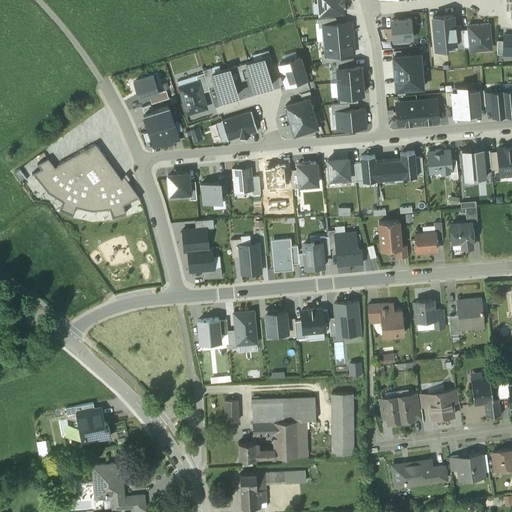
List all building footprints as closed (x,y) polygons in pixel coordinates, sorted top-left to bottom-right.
[(317,0),(318,3),(312,3),(313,13),(342,10),(341,3),(343,3),(342,0),(317,0)] [(453,14),(433,16),(435,48),(446,47),(446,43),(455,42),(454,24),(453,14)] [(335,17),(318,19),(318,28),(323,27),(323,24),(336,23),(335,17)] [(411,18),(391,20),(393,40),(412,38),(411,18)] [(323,27),(324,40),(353,37),(351,22),(336,23),(323,24),(323,27)] [(461,24),(454,24),(455,42),(463,42),(462,29),(461,24)] [(469,45),(469,48),(489,46),(487,25),(467,26),(468,28),(469,45)] [(511,34),(503,34),(503,40),(503,53),(511,53),(511,34)] [(354,53),(353,37),(324,40),(325,53),(325,55),(339,54),(354,53)] [(263,58),(266,68),(273,66),(268,50),(261,52),(263,58)] [(393,51),(395,72),(421,70),(420,53),(415,53),(401,55),(401,50),(393,51)] [(322,62),(340,60),(339,54),(325,55),(325,53),(321,53),(322,62)] [(285,85),(290,83),(306,79),(300,56),(279,62),(285,85)] [(263,58),(246,63),(250,77),(254,90),(271,85),(266,68),(263,58)] [(335,61),(336,68),(354,67),(354,59),(340,60),(335,61)] [(250,77),(246,63),(237,65),(242,80),(250,77)] [(229,68),(233,83),(242,80),(237,65),(229,68)] [(336,68),(337,82),(361,80),(360,66),(354,67),(336,68)] [(204,73),(208,87),(215,85),(212,73),(210,67),(203,70),(204,73)] [(229,68),(212,73),(215,85),(220,101),(237,95),(233,83),(229,68)] [(395,72),(396,94),(405,93),(404,88),(422,86),(421,70),(395,72)] [(209,89),(208,87),(204,73),(196,75),(198,80),(201,92),(209,89)] [(149,95),(159,92),(153,75),(134,81),(139,98),(149,95)] [(179,86),(198,80),(196,75),(177,81),(179,86)] [(290,83),(293,93),(309,88),(306,79),(290,83)] [(201,92),(198,80),(179,86),(187,113),(206,107),(201,92)] [(337,82),(339,95),(356,94),(363,93),(361,80),(337,82)] [(469,113),(466,85),(457,86),(458,90),(451,91),(452,103),(454,115),(469,113)] [(467,90),(469,113),(479,112),(478,105),(477,89),(467,90)] [(511,112),(511,89),(503,90),(505,114),(511,112)] [(149,95),(152,103),(169,98),(166,90),(159,92),(149,95)] [(301,93),(302,99),(308,98),(312,96),(310,90),(301,93)] [(503,90),(490,91),(492,108),(492,115),(505,114),(503,90)] [(357,102),(356,94),(339,95),(340,103),(349,102),(357,102)] [(285,105),(290,119),(313,112),(308,98),(302,99),(285,105)] [(437,99),(416,101),(418,122),(438,121),(437,99)] [(398,124),(418,122),(416,101),(396,102),(398,124)] [(349,109),(349,102),(340,103),(331,104),(332,113),(336,113),(336,110),(349,109)] [(148,129),(173,121),(168,105),(152,110),(150,104),(142,106),(144,113),(143,113),(148,129)] [(349,109),(336,110),(336,113),(338,129),(366,127),(364,108),(349,109)] [(251,110),(221,120),(221,121),(227,139),(227,140),(239,136),(240,138),(250,135),(249,133),(258,130),(251,110)] [(317,126),(313,112),(290,119),(294,133),(313,127),(317,126)] [(179,139),(173,121),(148,129),(154,147),(164,143),(165,145),(170,143),(170,142),(179,139)] [(221,141),(227,139),(221,121),(215,122),(221,141)] [(202,138),(199,126),(191,129),(194,140),(202,138)] [(121,178),(95,143),(54,165),(48,158),(36,163),(40,168),(32,173),(48,192),(63,201),(59,209),(72,215),(76,206),(93,210),(110,208),(112,216),(125,213),(124,204),(139,197),(123,175),(121,178)] [(511,145),(497,147),(498,150),(499,168),(500,174),(511,173),(511,145)] [(483,146),(461,148),(464,178),(485,176),(485,167),(483,149),(483,146)] [(449,150),(428,151),(429,171),(451,170),(450,160),(449,150)] [(499,168),(498,150),(489,151),(491,166),(491,169),(499,168)] [(402,177),(416,175),(415,157),(414,151),(400,152),(400,158),(402,177)] [(362,180),(377,178),(375,160),(375,154),(360,156),(361,162),(362,180)] [(422,156),(415,157),(416,175),(424,175),(422,156)] [(347,157),(327,159),(329,179),(340,177),(341,182),(350,181),(348,164),(347,157)] [(377,178),(402,177),(400,158),(375,160),(377,178)] [(302,163),(297,163),(297,170),(299,185),(318,184),(316,162),(310,162),(310,161),(302,161),(302,163)] [(355,180),(362,180),(361,162),(354,162),(354,163),(355,180)] [(264,169),(265,187),(272,186),(272,190),(284,189),(284,185),(285,185),(283,165),(276,166),(276,168),(264,169)] [(234,191),(252,190),(251,176),(251,166),(232,167),(234,191)] [(21,183),(26,179),(19,169),(14,172),(21,183)] [(299,185),(297,170),(290,170),(292,188),(299,187),(299,185)] [(189,181),(188,172),(176,173),(176,174),(166,175),(168,197),(190,195),(189,181)] [(219,175),(220,181),(221,193),(228,192),(226,174),(219,175)] [(253,194),(260,193),(259,175),(251,176),(252,190),(253,194)] [(221,200),(221,193),(220,181),(201,182),(203,201),(221,200)] [(349,214),(349,206),(338,206),(338,215),(349,214)] [(475,206),(465,206),(466,222),(471,222),(471,223),(477,222),(475,206)] [(195,220),(196,228),(206,227),(213,226),(213,219),(212,219),(212,218),(195,220)] [(398,220),(378,221),(380,245),(389,245),(389,247),(394,246),(400,246),(400,245),(398,220)] [(441,221),(433,222),(434,232),(435,231),(436,240),(442,239),(441,221)] [(466,222),(450,224),(452,241),(461,240),(462,247),(471,247),(471,240),(472,240),(471,223),(471,222),(466,222)] [(208,247),(206,227),(196,228),(182,229),(184,250),(187,249),(208,247)] [(355,231),(344,232),(346,249),(348,249),(349,264),(362,263),(361,249),(357,249),(355,231)] [(434,232),(414,233),(415,245),(414,247),(414,250),(416,252),(419,252),(421,250),(437,248),(436,240),(435,231),(434,232)] [(337,265),(349,264),(348,249),(346,249),(344,232),(334,233),(335,247),(337,265)] [(321,243),(322,254),(330,253),(329,247),(328,235),(320,236),(321,243)] [(230,239),(232,257),(240,256),(242,256),(241,244),(240,238),(230,239)] [(290,238),(271,240),(274,271),(293,269),(292,263),(291,245),(290,238)] [(260,271),(257,242),(241,244),(242,256),(240,256),(241,273),(260,271)] [(313,242),(303,243),(304,252),(305,264),(305,266),(313,265),(313,267),(323,266),(324,266),(323,259),(322,259),(322,254),(321,243),(314,243),(313,242)] [(376,256),(373,244),(367,246),(370,257),(376,256)] [(400,246),(394,246),(395,257),(407,256),(406,244),(400,245),(400,246)] [(189,270),(203,269),(213,268),(212,247),(208,247),(187,249),(189,270)] [(220,267),(213,268),(203,269),(204,277),(221,275),(220,267)] [(480,298),(457,300),(458,314),(459,322),(482,320),(480,298)] [(432,299),(415,300),(417,320),(433,319),(432,310),(433,310),(432,299)] [(334,302),(336,316),(337,334),(359,331),(356,300),(334,302)] [(401,309),(389,311),(388,302),(378,303),(379,315),(381,335),(404,332),(401,309)] [(378,303),(367,304),(368,316),(379,315),(378,303)] [(302,319),(303,331),(305,331),(323,329),(323,321),(322,309),(321,307),(314,308),(314,306),(307,307),(308,309),(301,309),(302,319)] [(273,308),(265,309),(267,332),(287,331),(286,318),(285,310),(273,311),(273,308)] [(433,310),(432,310),(433,319),(434,328),(444,327),(442,309),(433,310)] [(236,343),(255,342),(256,341),(253,310),(233,311),(235,328),(236,343)] [(458,314),(448,315),(450,333),(460,332),(460,328),(459,322),(458,314)] [(330,334),(337,334),(336,316),(328,317),(329,321),(330,334)] [(198,319),(200,343),(220,341),(219,333),(218,319),(217,317),(198,319)] [(287,331),(288,335),(296,335),(294,320),(294,317),(286,318),(287,331)] [(226,318),(218,319),(219,333),(227,332),(227,329),(226,318)] [(302,319),(294,320),(296,335),(296,338),(306,337),(305,331),(303,331),(302,319)] [(434,328),(433,319),(417,320),(417,329),(434,328)] [(235,328),(227,329),(227,332),(229,347),(236,346),(236,343),(235,328)] [(393,352),(381,353),(382,362),(394,361),(393,352)] [(360,360),(347,361),(348,374),(361,373),(360,360)] [(489,375),(470,377),(473,403),(484,401),(483,399),(492,398),(489,375)] [(508,380),(496,381),(498,397),(508,396),(507,392),(509,391),(508,383),(508,380)] [(456,387),(449,388),(449,389),(451,402),(458,401),(456,387)] [(449,389),(428,392),(430,410),(436,409),(437,416),(438,416),(439,418),(443,418),(444,415),(452,414),(451,402),(449,389)] [(351,390),(330,390),(330,451),(351,451),(351,390)] [(409,393),(396,395),(400,419),(412,417),(411,409),(409,396),(409,393)] [(396,395),(384,397),(384,400),(385,400),(386,412),(386,413),(387,420),(400,419),(396,395)] [(409,396),(411,409),(417,408),(415,395),(409,396)] [(314,396),(250,398),(251,420),(272,420),(295,419),(305,419),(314,419),(314,396)] [(492,398),(483,399),(484,401),(486,415),(500,413),(498,397),(492,398)] [(236,398),(223,398),(224,419),(237,419),(236,398)] [(384,400),(378,401),(380,413),(386,413),(386,412),(385,400),(384,400)] [(100,407),(76,412),(77,415),(86,413),(87,418),(100,415),(100,416),(102,415),(100,407)] [(107,423),(102,424),(100,416),(100,415),(87,418),(86,413),(77,415),(81,438),(87,436),(89,442),(99,440),(98,438),(110,436),(107,423)] [(296,436),(295,419),(272,420),(272,432),(272,437),(296,436)] [(305,419),(295,419),(296,436),(305,436),(305,428),(305,419)] [(272,420),(251,420),(252,433),(272,432),(272,420)] [(296,436),(272,437),(272,448),(273,455),(305,454),(306,454),(306,446),(305,436),(296,436)] [(254,440),(237,441),(238,457),(245,457),(245,460),(251,460),(251,456),(254,456),(254,448),(254,440)] [(314,446),(306,446),(306,454),(305,454),(305,457),(329,456),(329,444),(324,444),(324,442),(314,443),(314,446)] [(265,448),(254,448),(254,456),(266,456),(265,448)] [(511,448),(506,449),(506,448),(492,450),(494,468),(511,466),(511,463),(511,462),(511,448)] [(468,454),(459,456),(459,454),(448,455),(450,469),(457,467),(459,478),(483,475),(480,452),(468,453),(468,454)] [(429,459),(402,463),(401,462),(391,463),(394,481),(402,480),(403,483),(432,479),(430,466),(429,459)] [(124,462),(92,465),(94,497),(110,496),(111,507),(124,506),(123,496),(121,474),(125,474),(124,462)] [(443,465),(430,466),(432,479),(445,478),(443,465)] [(304,469),(285,470),(285,481),(305,480),(304,469)] [(285,470),(264,472),(264,478),(265,482),(285,481),(285,470)] [(255,472),(239,473),(240,487),(256,486),(256,485),(255,478),(255,472)] [(256,486),(240,487),(241,507),(260,506),(259,501),(265,500),(265,484),(264,484),(256,485),(256,486)] [(511,493),(502,494),(504,504),(511,502),(511,493)] [(143,495),(123,496),(124,506),(131,506),(131,510),(144,509),(143,495)]
